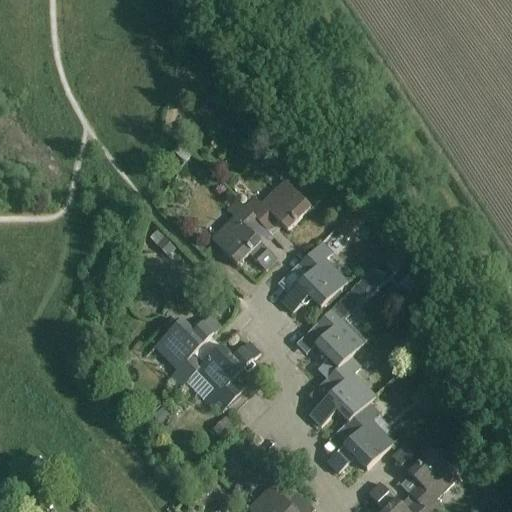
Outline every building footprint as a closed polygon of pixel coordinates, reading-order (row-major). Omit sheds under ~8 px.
[(216,96),(210,102),(218,111),(225,105),(226,104),(218,95),(216,96)] [(180,147),(174,154),(185,165),(192,158),(180,147)] [(261,225),(260,225),(267,233),(278,223),(288,233),(311,210),(285,183),(262,205),(255,198),(245,208),(244,209),(261,225)] [(244,209),(245,208),(238,200),(227,211),(234,218),(211,241),(238,268),(250,256),(266,273),(277,261),(251,234),(260,225),(261,225),(244,209)] [(345,241),(351,235),(343,228),(337,234),(345,241)] [(169,259),(177,251),(159,234),(151,241),(169,259)] [(322,310),(349,284),(326,261),(333,254),(323,243),(299,267),(309,277),(282,303),(293,314),(310,298),(322,310)] [(358,286),(340,303),(351,314),(368,297),(358,286)] [(351,358),(352,359),(366,345),(343,321),(351,314),(340,303),(316,327),(326,337),(316,348),(338,370),(339,371),(351,358)] [(204,366),(195,357),(222,330),(210,318),(194,334),(182,322),(155,348),(178,372),(170,379),(181,390),(196,375),(195,375),(204,366)] [(388,326),(381,333),(389,341),(396,334),(388,326)] [(195,375),(196,375),(217,397),(209,404),(220,415),(244,392),(234,382),(261,356),(249,344),(233,360),(221,348),(204,366),(195,375)] [(362,368),(352,359),(351,358),(339,371),(338,370),(327,381),(337,391),(327,401),(310,418),(322,431),(339,414),(349,424),(349,425),(369,404),(370,406),(377,399),(354,375),(362,368)] [(420,413),(424,412),(430,411),(427,399),(421,400),(417,401),(420,413)] [(349,425),(349,424),(345,428),(356,439),(328,467),(338,477),(356,459),(368,472),(395,445),(372,422),(380,415),(370,406),(369,404),(349,425)] [(162,428),(171,420),(164,411),(155,420),(162,428)] [(426,511),(440,511),(444,509),(437,502),(460,479),(434,452),(420,466),(404,450),(394,460),(420,486),(409,496),(417,504),(418,503),(426,511)] [(34,488),(44,478),(42,476),(49,468),(40,459),(37,463),(23,477),(34,488)] [(294,511),(288,505),(298,495),(275,471),(264,482),(271,489),(248,511),(294,511)] [(10,481),(9,480),(1,488),(2,489),(13,501),(22,493),(10,481)] [(426,511),(418,503),(417,504),(408,511),(407,511),(381,485),(370,496),(385,511),(426,511)]
